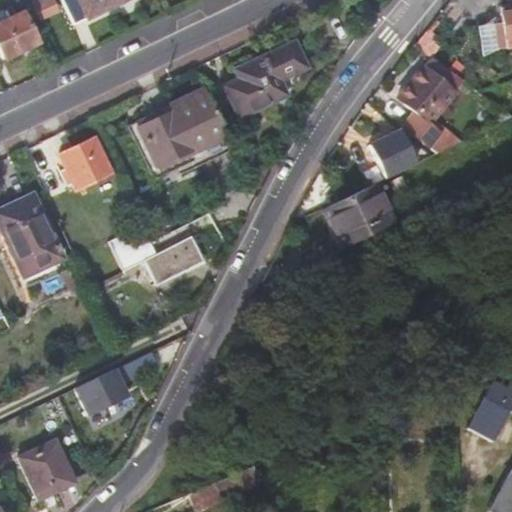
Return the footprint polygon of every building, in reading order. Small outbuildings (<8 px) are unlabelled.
[(26,0),(36,21),(58,9),(53,0),(26,0)] [(125,0),(62,0),(73,22),(83,18),(84,20),(125,0)] [(511,4),(494,7),(497,27),(466,32),(469,54),(511,47),(511,4)] [(0,21),(0,55),(2,59),(36,43),(21,11),(0,21)] [(290,42),(252,59),(256,68),(237,76),(221,83),(236,117),(284,95),(278,81),(303,68),(290,42)] [(233,68),(237,76),(256,68),(252,59),(233,68)] [(436,153),(458,142),(431,119),(453,92),(423,66),(398,98),(418,116),(408,130),(419,139),(436,153)] [(231,147),(203,89),(168,105),(171,112),(135,129),(152,167),(189,152),(196,164),(231,147)] [(510,117),(501,110),(495,117),(499,121),(510,117)] [(108,173),(93,137),(55,154),(61,169),(57,171),(64,185),(68,184),(71,190),(108,173)] [(436,153),(419,139),(407,148),(413,153),(418,158),(417,159),(419,161),(436,153)] [(400,177),(390,182),(397,196),(407,191),(400,177)] [(339,201),(319,210),(336,245),(360,233),(362,235),(390,222),(372,184),(339,201)] [(0,207),(0,232),(1,234),(20,276),(59,258),(29,194),(0,207)] [(189,238),(148,258),(134,230),(108,243),(121,271),(142,261),(154,284),(199,262),(189,238)] [(147,352),(108,371),(115,385),(153,366),(147,352)] [(511,384),(494,374),(466,427),(489,441),(507,410),(511,412),(511,384)] [(15,457),(34,500),(72,483),(53,440),(15,457)] [(252,467),(186,494),(194,511),(253,485),(252,467)] [(511,511),(511,471),(508,469),(484,511),(511,511)]
